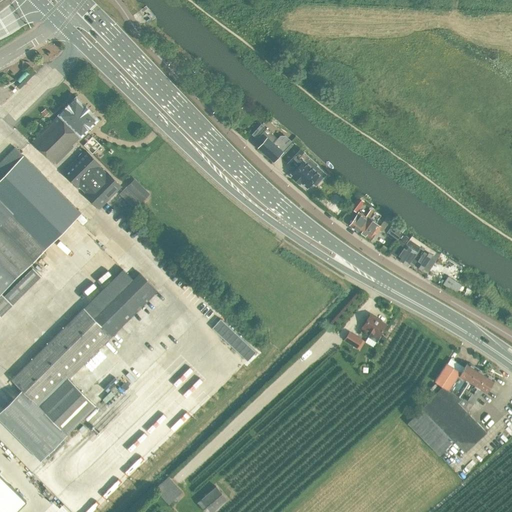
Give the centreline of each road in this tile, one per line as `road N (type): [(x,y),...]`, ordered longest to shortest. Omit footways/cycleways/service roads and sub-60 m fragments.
road 1 (unclassified): [(511,338),(368,252),(265,170),(115,0)]
road 2 (primary): [(55,20),(203,167),(264,217),(351,267)]
road 3 (primary): [(351,267),(227,163),(72,1)]
road 4 (track): [(177,478),(339,336),(382,285)]
road 5 (primary): [(511,362),(351,267)]
